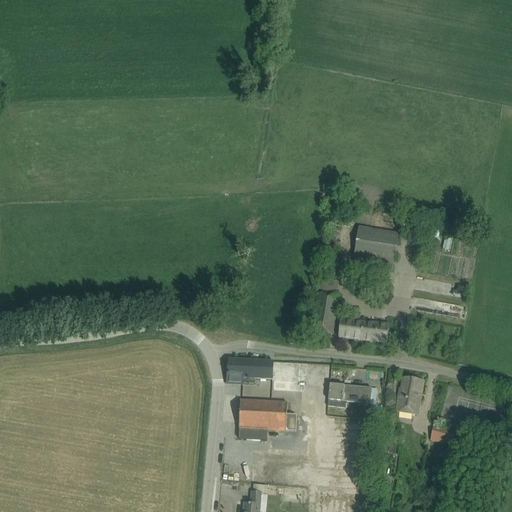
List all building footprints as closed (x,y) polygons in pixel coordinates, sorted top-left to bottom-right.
[(359,230),(353,267),(392,273),(399,237),(359,230)] [(447,256),(450,244),(443,242),(440,254),(447,256)] [(314,293),(307,331),(331,336),(338,298),(314,293)] [(340,320),(338,339),(386,344),(388,325),(357,322),(359,312),(353,311),(352,321),(340,320)] [(240,358),(240,361),(229,360),(226,384),(242,384),(243,379),(272,381),(271,391),(298,392),(299,364),(245,361),(245,358),(240,358)] [(418,415),(423,382),(403,378),(401,389),(399,389),(396,412),(418,415)] [(329,385),(328,407),(346,409),(347,403),(370,405),(371,389),(329,385)] [(240,401),(239,422),(239,430),(239,440),(267,441),(268,431),(296,432),(296,416),(292,416),(293,408),(287,408),(287,404),(240,401)] [(224,408),(223,430),(235,431),(236,408),(224,408)] [(433,427),(430,441),(451,447),(451,445),(457,447),(459,435),(454,434),(454,433),(433,427)] [(274,465),(274,503),(283,504),(283,465),(274,465)] [(299,465),(285,465),(285,484),(299,484),(299,465)] [(259,511),(261,494),(252,493),(250,505),(244,504),(243,511),(259,511)]
